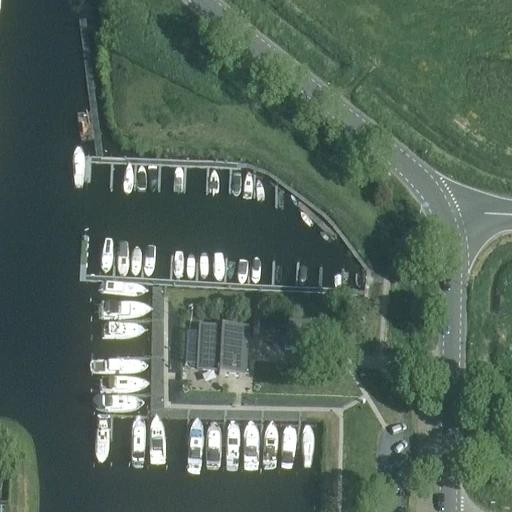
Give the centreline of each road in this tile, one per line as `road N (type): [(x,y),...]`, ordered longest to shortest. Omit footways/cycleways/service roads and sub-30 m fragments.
road 1 (tertiary): [(447,219),(426,187),(199,0)]
road 2 (tertiary): [(446,511),(453,259),(447,219)]
